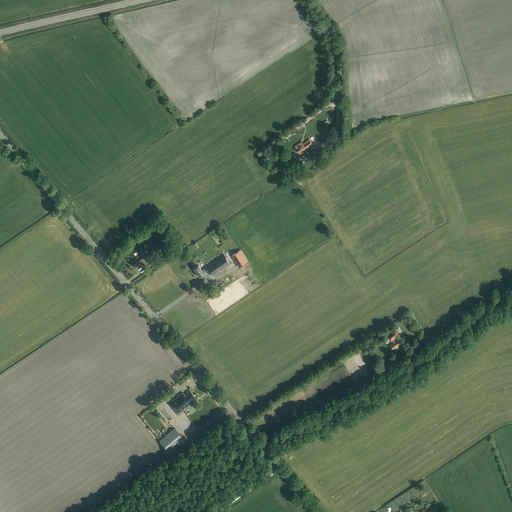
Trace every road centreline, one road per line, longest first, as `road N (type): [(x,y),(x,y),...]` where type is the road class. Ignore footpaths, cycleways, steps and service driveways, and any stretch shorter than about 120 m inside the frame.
road 1 (tertiary): [(316,511),(0,134)]
road 2 (track): [(260,445),(419,361)]
road 3 (tertiary): [(0,33),(145,0)]
